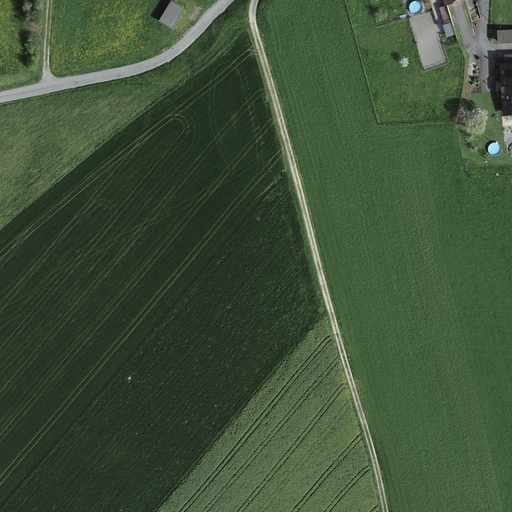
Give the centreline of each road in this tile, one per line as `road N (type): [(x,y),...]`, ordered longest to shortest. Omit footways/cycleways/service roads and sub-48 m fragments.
road 1 (track): [(255,0),(253,23),(386,511)]
road 2 (unclassified): [(0,98),(152,63),(184,44),(227,0)]
